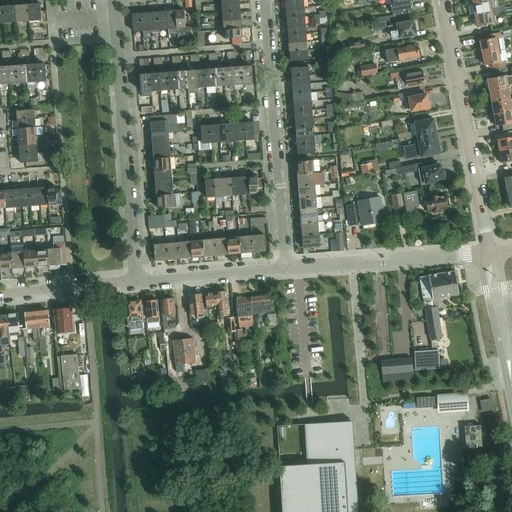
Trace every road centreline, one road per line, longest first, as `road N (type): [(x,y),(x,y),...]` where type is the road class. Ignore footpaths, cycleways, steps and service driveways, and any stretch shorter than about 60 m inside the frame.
road 1 (residential): [(136,282),(114,0)]
road 2 (residential): [(286,268),(265,0)]
road 3 (residential): [(487,252),(441,0)]
road 4 (residential): [(286,268),(487,252)]
road 5 (residential): [(136,282),(286,268)]
road 6 (residential): [(0,294),(136,282)]
road 7 (tertiary): [(487,252),(483,275),(510,375)]
